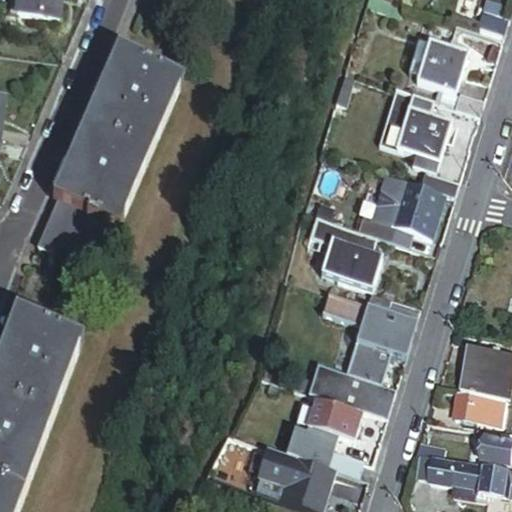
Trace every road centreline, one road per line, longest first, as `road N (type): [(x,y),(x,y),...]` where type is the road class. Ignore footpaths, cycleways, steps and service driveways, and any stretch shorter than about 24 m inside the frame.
road 1 (residential): [(380,511),(473,208)]
road 2 (residential): [(108,0),(3,265)]
road 3 (residential): [(473,208),(511,82)]
